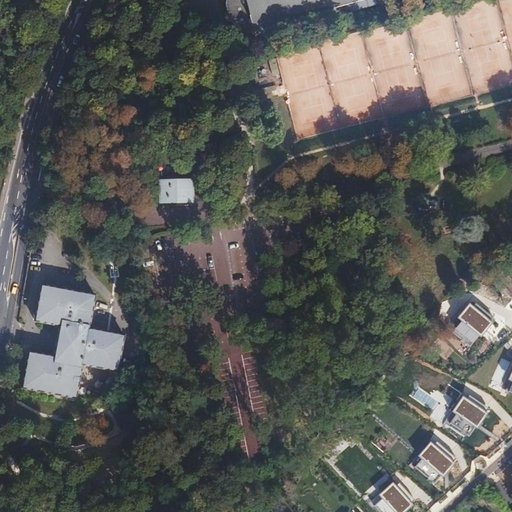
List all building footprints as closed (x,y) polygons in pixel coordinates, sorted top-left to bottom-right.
[(245,0),(256,39),(329,18),(326,7),(352,0),(365,0),(368,7),(390,1),(390,0),(245,0)] [(377,173),(378,177),(387,174),(389,168),(386,165),(383,166),(379,172),(377,173)] [(160,182),(160,204),(194,203),(194,181),(160,182)] [(93,300),(39,290),(33,325),(58,330),(52,361),(27,356),(21,392),(74,401),(80,368),(116,374),(122,339),(87,333),(93,300)] [(492,321),(469,302),(457,317),(462,320),(452,333),(470,347),(492,321)] [(511,352),(492,370),(511,391),(511,352)] [(452,414),(446,423),(468,436),(486,408),(464,394),(461,399),(457,397),(448,412),(452,414)] [(426,463),(419,470),(438,487),(460,461),(441,444),(437,449),(434,446),(422,459),(426,463)] [(383,499),(375,506),(380,511),(405,511),(417,502),(400,483),(395,487),(392,484),(379,495),(383,499)]
